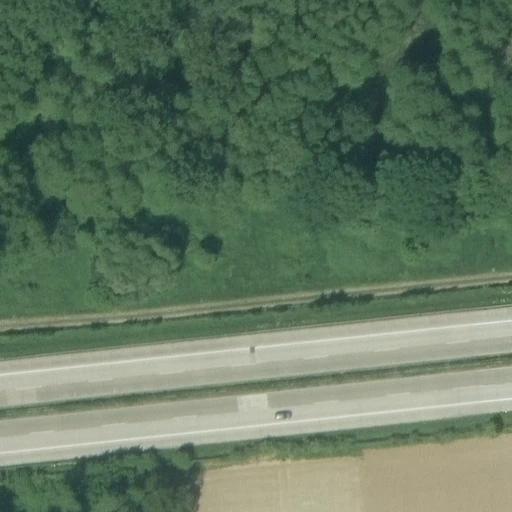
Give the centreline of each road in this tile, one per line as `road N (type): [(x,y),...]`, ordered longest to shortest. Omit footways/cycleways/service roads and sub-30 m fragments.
road 1 (motorway): [(511,339),(0,394)]
road 2 (motorway): [(0,440),(511,386)]
road 3 (track): [(0,327),(511,280)]
